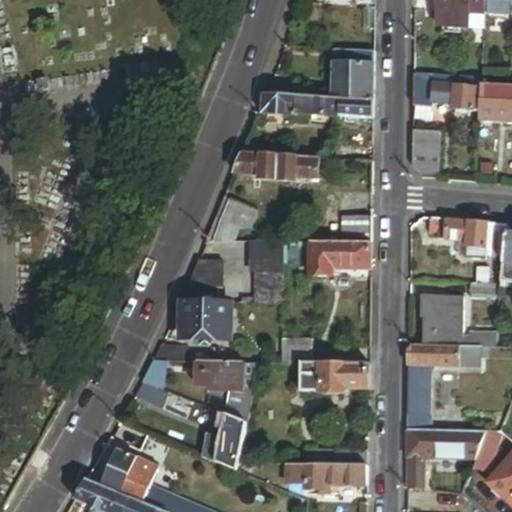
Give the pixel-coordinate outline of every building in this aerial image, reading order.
[(491,0),(441,0),(440,29),(472,32),(473,17),(490,18),(491,0)] [(511,0),(491,0),(490,18),(511,19),(511,0)] [(378,55),(335,52),(333,101),(345,101),(345,103),(377,105),(378,55)] [(433,78),(417,77),(417,93),(418,93),(431,94),(433,78)] [(486,82),(433,78),(431,94),(437,95),(436,106),(456,107),(456,112),(484,114),(484,102),(486,82)] [(300,83),(273,82),(273,97),(300,99),(300,83)] [(511,90),(495,90),(494,103),(511,104),(511,90)] [(437,95),(431,94),(418,93),(418,109),(420,109),(436,110),(436,106),(437,95)] [(301,116),(301,100),(266,98),(265,117),(300,120),(301,116)] [(344,119),(345,103),(301,100),(301,116),(344,119)] [(511,104),(494,103),(484,102),(484,114),(483,124),(511,125),(511,104)] [(376,121),(377,105),(345,103),(344,119),(376,121)] [(436,110),(420,109),(419,121),(435,122),(436,110)] [(442,180),(444,132),(417,131),(417,168),(427,179),(442,180)] [(260,183),(280,184),(282,158),(245,155),(237,175),(261,177),(260,183)] [(319,181),(321,160),(282,158),(280,184),(298,186),(298,180),(319,181)] [(209,242),(214,242),(232,201),(227,199),(209,242)] [(244,226),(251,209),(232,201),(214,242),(237,243),(244,226)] [(258,213),(251,209),(244,226),(251,229),(258,213)] [(374,219),(343,219),(343,244),(374,245),(374,219)] [(450,222),(433,221),(432,233),(449,235),(450,222)] [(450,222),(449,235),(449,242),(469,244),(468,260),(489,262),(489,259),(490,246),(494,246),(494,241),(503,242),(504,227),(450,222)] [(509,227),(504,227),(503,242),(494,241),(494,246),(490,246),(489,259),(506,260),(509,236),(509,227)] [(286,244),(257,243),(257,273),(260,273),(284,273),(285,273),(286,244)] [(373,271),(374,245),(343,244),(313,244),(312,277),(336,277),(336,270),(373,271)] [(225,265),(199,264),(189,287),(216,288),(224,288),(225,265)] [(284,273),(260,273),(259,300),(259,305),(283,305),(284,273)] [(504,287),(474,286),(474,301),(503,302),(504,287)] [(215,304),(216,288),(189,287),(181,303),(215,304)] [(462,349),(465,349),(465,336),(466,303),(425,301),(425,320),(428,321),(428,348),(462,349)] [(232,304),(215,304),(181,303),(180,343),(231,344),(232,312),(232,304)] [(499,350),(500,337),(465,336),(465,349),(482,349),(499,350)] [(314,342),(284,341),(284,365),(314,366),(314,342)] [(164,350),(160,347),(153,363),(189,363),(189,354),(187,352),(164,350)] [(428,348),(412,348),(411,368),(431,369),(461,369),(462,349),(428,348)] [(482,370),(482,349),(465,349),(462,349),(461,369),(482,370)] [(243,391),(243,365),(197,364),(197,373),(204,373),(204,385),(210,385),(210,391),(243,391)] [(371,389),(371,367),(322,366),(322,367),(322,376),(311,376),(310,394),(351,394),(351,388),(371,389)] [(322,376),(322,367),(311,367),(311,376),(322,376)] [(431,369),(411,368),(410,431),(427,431),(431,431),(431,369)] [(171,394),(143,382),(136,396),(166,408),(171,394)] [(241,463),(249,425),(229,417),(225,439),(221,456),(228,458),(241,463)] [(427,433),(427,431),(410,431),(409,476),(426,476),(427,456),(427,433)] [(505,435),(502,432),(490,432),(489,434),(480,458),(476,469),(490,474),(505,435)] [(427,456),(480,458),(489,434),(427,433),(427,456)] [(221,456),(225,439),(208,435),(203,459),(219,466),(221,456)] [(105,488),(146,505),(153,489),(162,468),(120,451),(105,488)] [(337,468),(337,452),(309,451),(308,467),(337,468)] [(369,468),(369,453),(337,452),(337,468),(363,468),(369,468)] [(226,468),(228,458),(221,456),(219,466),(226,468)] [(239,473),(241,463),(228,458),(226,468),(239,473)] [(511,460),(491,484),(509,500),(511,496),(511,460)] [(287,486),(308,486),(308,467),(288,467),(287,486)] [(363,468),(337,468),(308,467),(308,486),(308,492),(326,492),(326,486),(332,487),(362,487),(363,468)] [(427,476),(426,476),(409,476),(409,488),(427,488),(427,476)] [(105,488),(89,481),(77,502),(93,509),(101,511),(162,511),(146,505),(105,488)] [(162,511),(186,511),(190,504),(153,489),(146,505),(162,511)]
